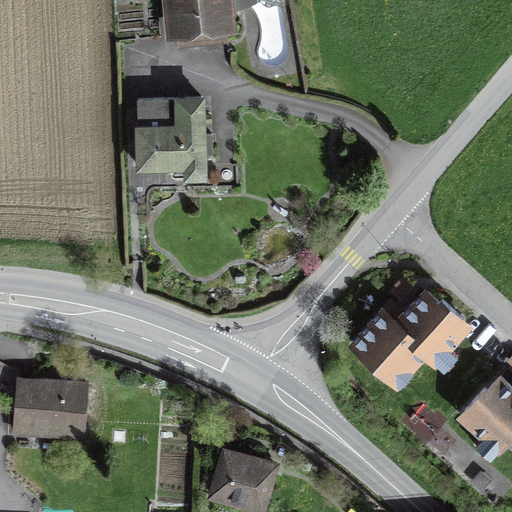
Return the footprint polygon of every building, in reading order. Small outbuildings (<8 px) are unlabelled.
[(167,0),(169,28),(224,25),(223,7),(259,4),(258,0),(167,0)] [(199,180),(198,98),(138,99),(138,169),(176,169),(176,180),(199,180)] [(404,276),(388,293),(397,301),(413,285),(404,276)] [(340,347),(388,390),(416,360),(428,371),(465,330),(422,292),(392,325),(374,309),(340,347)] [(511,450),(511,394),(494,377),(467,407),(485,426),(475,444),(491,456),(503,442),(511,450)] [(82,440),(87,386),(17,380),(12,434),(82,440)] [(263,508),(275,463),(226,449),(214,494),(263,508)]
